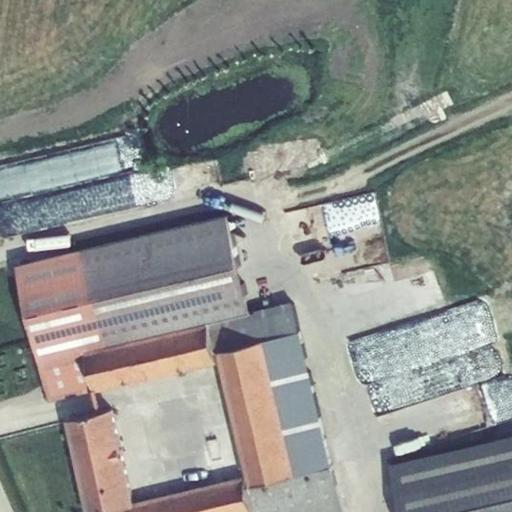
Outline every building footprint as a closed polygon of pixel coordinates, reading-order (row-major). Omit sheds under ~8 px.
[(17,264),(50,399),(94,389),(85,350),(252,311),(229,213),(17,264)] [(115,407),(70,417),(91,511),(101,511),(124,507),(125,511),(345,511),(294,301),(252,311),(85,350),(94,389),(222,360),(251,484),(248,485),(246,474),(136,499),(115,407)] [(420,336),(431,360),(451,351),(440,327),(420,336)] [(359,378),(417,364),(409,330),(351,344),(359,378)] [(447,377),(496,376),(496,350),(446,351),(447,377)] [(511,511),(511,434),(392,461),(403,511),(511,511)]
